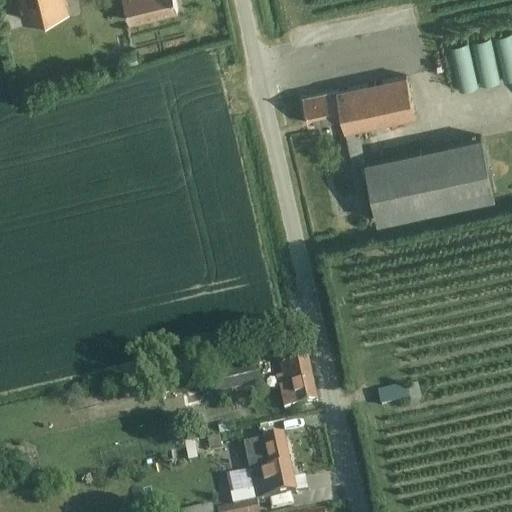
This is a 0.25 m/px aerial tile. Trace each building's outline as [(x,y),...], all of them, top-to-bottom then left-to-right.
[(66,0),(19,0),(24,19),(69,9),(66,0)] [(175,0),(122,0),(127,21),(178,10),(175,0)] [(511,38),(511,35),(491,39),(501,82),(511,79),(511,38)] [(488,41),(469,45),(478,88),(497,83),(488,41)] [(448,49),(458,92),(475,88),(466,46),(448,49)] [(404,76),(301,99),(307,126),(341,119),(351,165),(364,162),(358,135),(353,136),(352,129),(413,116),(404,76)] [(492,196),(479,137),(364,162),(376,221),(492,196)] [(316,403),(306,360),(280,366),(285,388),(278,390),(283,411),(316,403)] [(202,379),(206,397),(260,385),(256,367),(202,379)] [(406,388),(379,394),(382,408),(409,402),(406,388)] [(281,414),(261,418),(263,426),(283,422),(281,414)] [(283,437),(243,445),(256,503),(296,494),(296,493),(293,480),(291,471),(290,471),(283,437)] [(220,439),(208,441),(210,451),(222,449),(220,439)] [(304,478),(293,480),(296,493),(306,491),(304,478)] [(172,492),(172,479),(156,479),(156,492),(172,492)] [(258,511),(256,503),(217,511),(258,511)]
